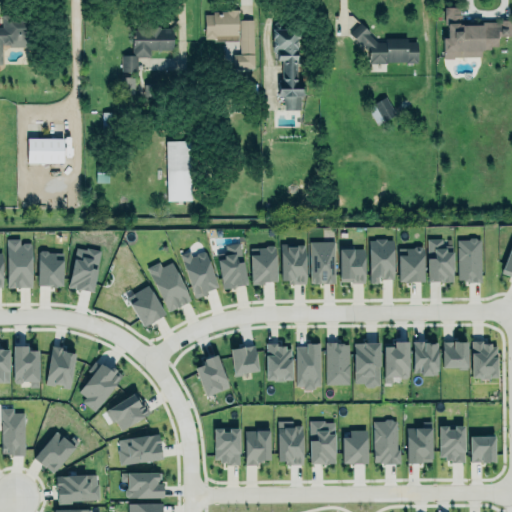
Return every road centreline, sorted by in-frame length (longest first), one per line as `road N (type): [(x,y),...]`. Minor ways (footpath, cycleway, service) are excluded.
road 1 (residential): [(150,361),(193,330),(244,315),(511,310)]
road 2 (residential): [(511,490),(190,494)]
road 3 (residential): [(150,361),(86,322),(0,316)]
road 4 (residential): [(190,511),(186,428),(150,361)]
